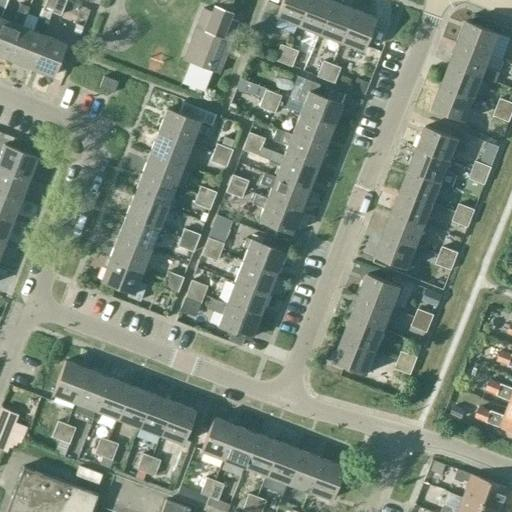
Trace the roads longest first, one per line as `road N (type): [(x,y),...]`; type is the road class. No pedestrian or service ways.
road 1 (residential): [(285,401),(443,0)]
road 2 (residential): [(32,308),(91,143),(80,122),(0,91)]
road 3 (residential): [(285,401),(32,308)]
road 4 (residential): [(511,468),(285,401)]
